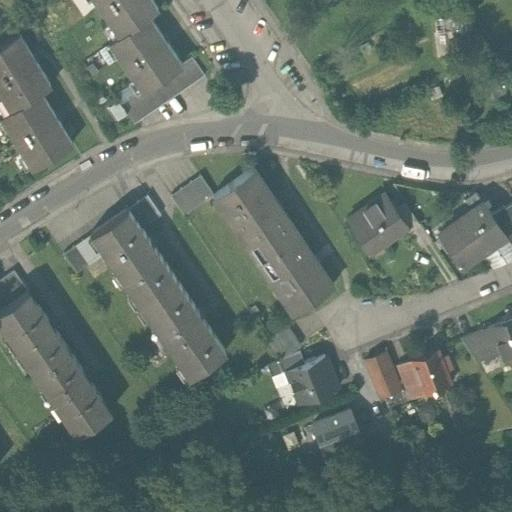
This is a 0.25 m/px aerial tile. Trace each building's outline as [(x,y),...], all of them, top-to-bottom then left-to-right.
[(94,0),(120,36),(149,15),(160,8),(153,0),(94,0)] [(120,36),(109,44),(144,93),(184,64),(149,15),(120,36)] [(0,44),(0,96),(8,109),(41,88),(49,83),(17,33),(0,44)] [(190,60),(184,64),(144,93),(123,107),(136,124),(202,77),(190,60)] [(0,114),(0,123),(31,172),(76,142),(41,88),(8,109),(0,114)] [(251,166),(207,196),(245,250),(288,220),(251,166)] [(182,213),(207,196),(196,179),(170,197),(182,213)] [(340,218),(368,256),(410,225),(393,202),(382,188),(340,218)] [(398,199),(393,202),(410,225),(419,219),(405,199),(400,202),(398,199)] [(437,229),(459,263),(483,247),(506,233),(493,212),(484,199),(437,229)] [(143,200),(130,209),(141,226),(155,217),(143,200)] [(511,202),(507,206),(505,204),(493,212),(506,233),(511,241),(511,202)] [(130,209),(88,238),(99,253),(136,305),(177,276),(141,226),(130,209)] [(288,220),(245,250),(285,306),(328,276),(288,220)] [(511,241),(506,233),(483,247),(491,259),(511,252),(511,241)] [(99,253),(88,238),(63,255),(73,271),(99,253)] [(0,309),(30,289),(18,270),(0,282),(0,309)] [(177,276),(136,305),(184,372),(224,343),(177,276)] [(68,343),(30,289),(0,309),(0,327),(29,370),(68,343)] [(511,310),(480,326),(492,351),(500,347),(504,356),(511,351),(511,310)] [(285,322),(266,336),(279,354),(298,340),(285,322)] [(480,326),(464,333),(476,358),(492,351),(480,326)] [(68,343),(29,370),(68,427),(107,401),(68,343)] [(398,359),(411,394),(451,378),(447,366),(452,364),(447,352),(442,354),(438,344),(398,359)] [(297,361),(312,355),(308,345),(293,352),(297,361)] [(363,354),(379,392),(402,383),(386,345),(363,354)] [(285,366),(298,397),(334,382),(322,351),(312,355),(297,361),(285,366)] [(321,441),(359,426),(348,398),(310,413),(321,441)]
